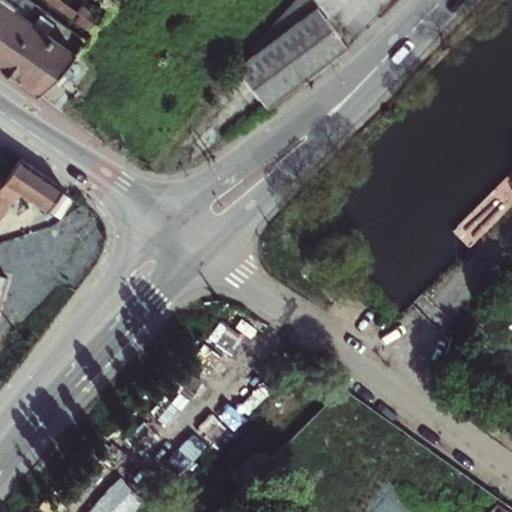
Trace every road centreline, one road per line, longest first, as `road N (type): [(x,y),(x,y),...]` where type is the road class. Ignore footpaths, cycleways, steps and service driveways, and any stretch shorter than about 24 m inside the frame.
road 1 (residential): [(189,240),(511,466)]
road 2 (tertiary): [(440,0),(189,240)]
road 3 (tertiary): [(189,240),(0,438)]
road 4 (tertiary): [(0,106),(189,240)]
